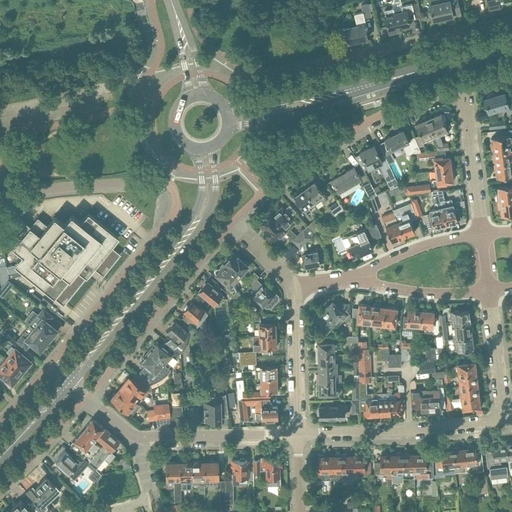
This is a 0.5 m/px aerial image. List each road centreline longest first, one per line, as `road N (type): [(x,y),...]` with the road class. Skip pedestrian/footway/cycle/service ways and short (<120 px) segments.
road 1 (tertiary): [(70,386),(206,216),(219,143)]
road 2 (residential): [(232,222),(328,145),(463,82)]
road 3 (residential): [(86,399),(232,222)]
road 4 (residential): [(0,196),(163,181),(175,210),(156,237)]
road 5 (residential): [(298,434),(135,437),(86,399)]
road 6 (residential): [(504,420),(298,434)]
road 7 (tertiary): [(179,234),(62,379)]
road 8 (residential): [(511,22),(365,56),(359,90)]
road 9 (residential): [(156,237),(48,367)]
road 10 (tertiary): [(359,90),(511,47)]
road 11 (residential): [(482,235),(463,82)]
road 12 (residential): [(298,434),(297,287)]
road 13 (residential): [(355,278),(408,290),(489,290)]
road 14 (residential): [(482,235),(429,245),(355,278)]
road 15 (tertiary): [(225,135),(351,92)]
road 16 (tertiary): [(351,92),(248,109),(221,104)]
road 17 (residential): [(504,420),(489,290)]
road 18 (residential): [(0,491),(86,399)]
